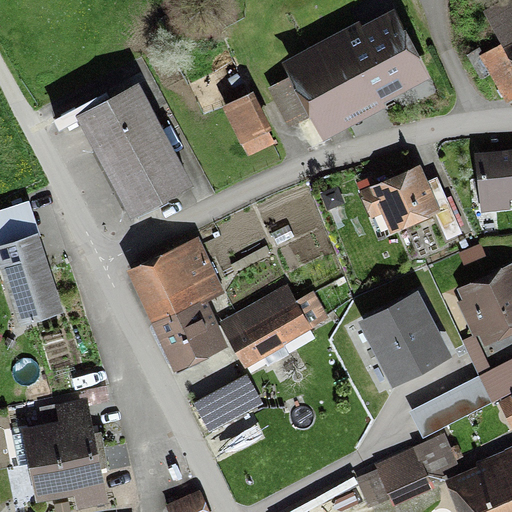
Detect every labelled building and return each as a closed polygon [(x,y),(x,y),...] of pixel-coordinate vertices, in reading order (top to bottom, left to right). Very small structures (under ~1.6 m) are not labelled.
[(511,0),(506,0),(485,13),(511,58),(511,0)] [(180,9),(163,19),(173,36),(190,25),(180,9)] [(313,64),(273,85),(293,122),(315,110),(320,121),(419,68),(393,20),(364,36),(358,25),(307,53),(313,64)] [(493,70),(480,48),(468,55),(481,77),(493,70)] [(105,91),(61,114),(62,116),(55,119),(58,126),(65,122),(66,124),(82,116),(98,146),(99,145),(134,211),(187,183),(149,113),(167,103),(153,77),(110,99),(105,91)] [(248,93),(226,104),(250,152),(272,140),(248,93)] [(511,153),(479,156),(482,196),(511,193),(511,153)] [(416,167),(376,185),(395,228),(435,210),(416,167)] [(34,237),(0,247),(0,249),(6,269),(11,267),(27,318),(57,308),(34,237)] [(198,241),(135,271),(179,361),(214,345),(185,286),(213,273),(198,241)] [(511,270),(511,269),(466,290),(487,335),(511,323),(511,270)] [(227,322),(230,338),(242,359),(307,323),(309,326),(324,317),(310,293),(296,301),(288,287),(227,322)] [(448,350),(417,291),(363,319),(395,378),(448,350)] [(246,377),(197,404),(209,427),(259,400),(246,377)] [(39,462),(102,449),(100,437),(92,438),(88,417),(31,428),(32,430),(12,433),(18,466),(39,462)] [(427,444),(378,466),(389,491),(427,474),(426,472),(451,461),(439,436),(426,441),(427,444)] [(511,511),(511,446),(507,449),(511,462),(511,464),(458,486),(468,511),(511,511)] [(102,449),(39,462),(45,494),(100,483),(96,462),(105,461),(102,449)] [(204,511),(196,492),(167,504),(170,511),(204,511)]
